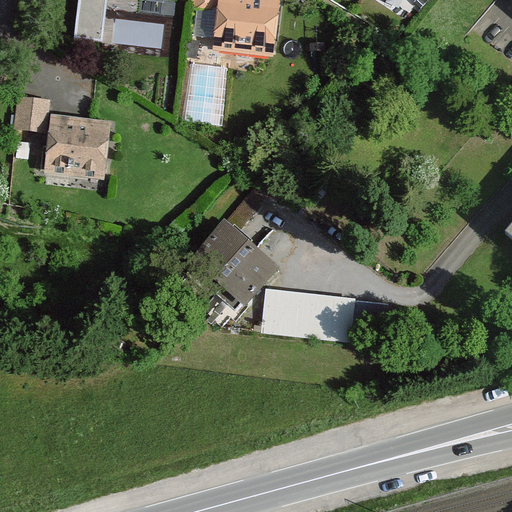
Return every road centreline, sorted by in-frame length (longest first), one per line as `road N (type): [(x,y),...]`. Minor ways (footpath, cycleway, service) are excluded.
road 1 (primary): [(197,511),(511,427)]
road 2 (residential): [(511,196),(420,296),(371,288),(282,247)]
